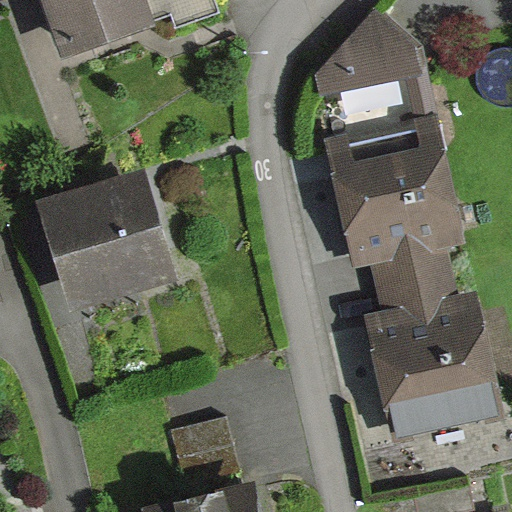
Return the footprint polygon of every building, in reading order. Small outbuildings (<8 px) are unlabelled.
[(148,0),(56,0),(68,33),(150,5),(148,0)] [(435,77),(378,15),(310,84),(322,97),(435,77)] [(433,121),(325,143),(352,273),(373,268),(378,290),(442,276),(438,255),(460,251),(433,121)] [(141,166),(49,194),(76,285),(168,257),(141,166)] [(442,276),(378,290),(383,314),(362,319),(382,418),(493,395),(472,297),(448,302),(442,276)] [(229,511),(219,469),(107,498),(111,511),(229,511)]
